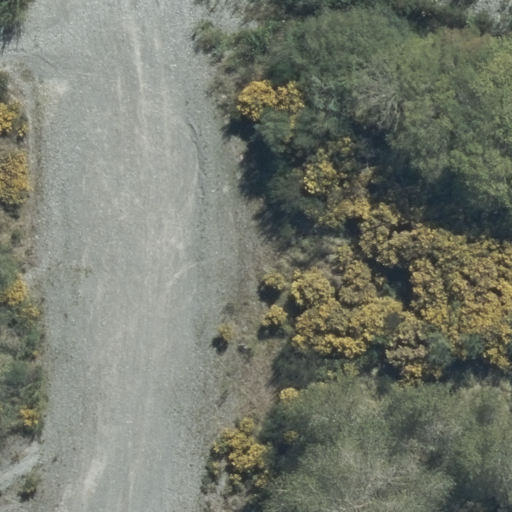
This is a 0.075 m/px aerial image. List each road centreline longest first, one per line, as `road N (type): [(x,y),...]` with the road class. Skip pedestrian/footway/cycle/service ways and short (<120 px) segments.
road 1 (track): [(132,511),(156,383),(137,0)]
road 2 (track): [(139,46),(0,52)]
